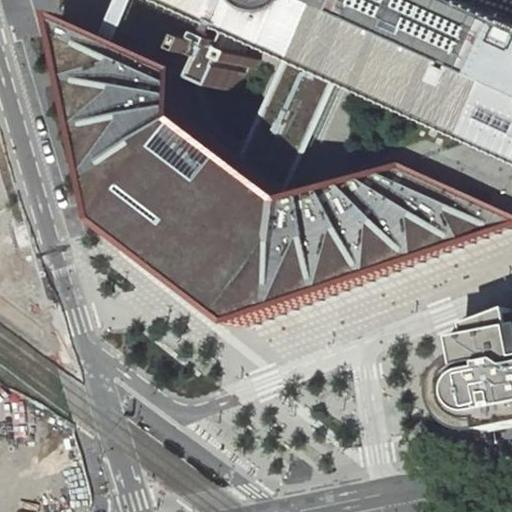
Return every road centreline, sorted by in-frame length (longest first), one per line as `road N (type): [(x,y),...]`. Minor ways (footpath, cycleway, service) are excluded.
road 1 (residential): [(82,344),(184,413),(372,345)]
road 2 (residential): [(0,65),(82,344)]
road 3 (residential): [(82,344),(132,511)]
road 4 (residential): [(372,345),(511,292)]
road 5 (residential): [(386,485),(372,345)]
road 6 (secondary): [(386,485),(252,511)]
